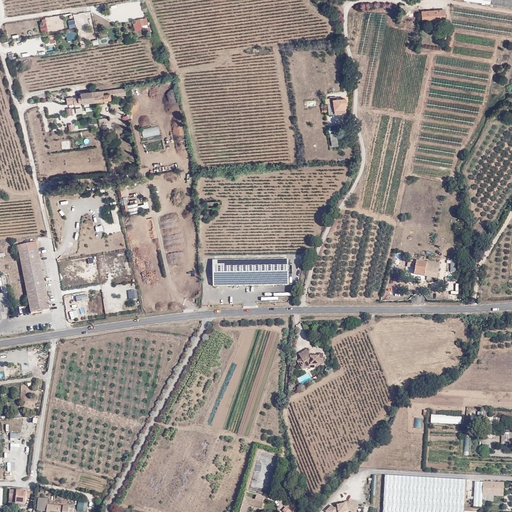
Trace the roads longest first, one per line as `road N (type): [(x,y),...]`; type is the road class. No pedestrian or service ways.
road 1 (residential): [(303,310),(317,248),(363,167),(345,12),(349,3),(398,0)]
road 2 (residential): [(64,333),(32,154),(0,42)]
road 3 (residential): [(207,314),(107,511)]
road 4 (secondary): [(303,310),(511,306)]
road 5 (secondary): [(64,333),(207,314)]
